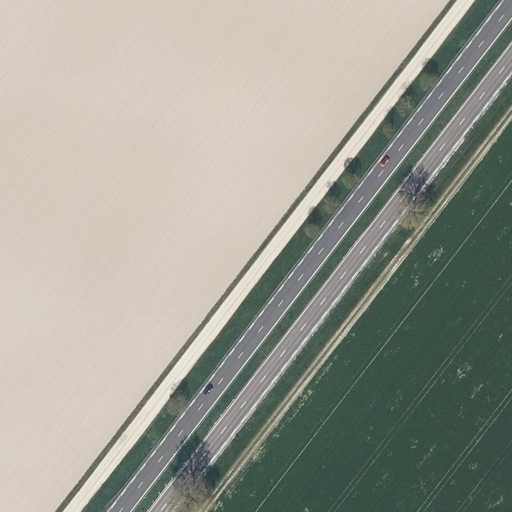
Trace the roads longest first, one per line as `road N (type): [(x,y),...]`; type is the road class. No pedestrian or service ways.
road 1 (unclassified): [(68,511),(463,0)]
road 2 (trunk): [(511,4),(120,511)]
road 3 (trunk): [(159,511),(511,55)]
road 4 (track): [(511,107),(200,511)]
